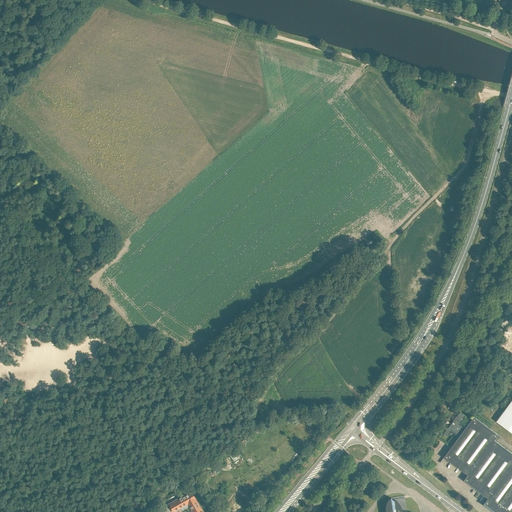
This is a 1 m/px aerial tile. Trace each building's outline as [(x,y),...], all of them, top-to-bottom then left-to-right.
[(511,399),(496,421),(511,432),(511,399)] [(465,429),(458,424),(464,416),(460,412),(448,428),(448,427),(443,434),(446,436),(451,429),(458,434),(456,435),(459,437),(465,429)] [(448,451),(444,457),(448,460),(468,475),(494,440),(498,434),(474,416),(472,418),(470,421),(465,429),(459,437),(451,447),(448,451)] [(468,475),(464,480),(487,497),(488,498),(511,465),(511,453),(496,441),(494,440),(468,475)] [(511,511),(511,465),(488,498),(483,505),(484,503),(495,511),(511,511)] [(202,511),(203,511),(197,502),(194,503),(192,501),(193,501),(188,493),(169,504),(173,511),(189,503),(190,505),(190,506),(193,511),(202,511)] [(402,511),(402,510),(402,507),(401,507),(401,505),(400,504),(399,503),(398,502),(397,501),(396,501),(395,500),(394,500),(391,497),(389,499),(388,500),(387,502),(386,504),(385,506),(385,508),(386,511),(402,511)]
